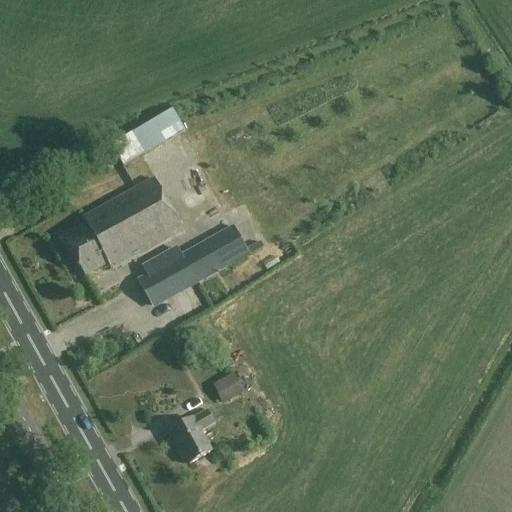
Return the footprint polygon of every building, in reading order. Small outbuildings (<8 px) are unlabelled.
[(184,133),(171,111),(109,148),(122,169),(184,133)] [(182,233),(154,181),(82,220),(86,227),(63,240),(83,277),(106,265),(111,273),(182,233)] [(250,256),(235,228),(182,257),(183,260),(139,284),(151,306),(196,283),(197,285),(250,256)] [(219,388),(228,405),(248,394),(239,377),(219,388)] [(215,426),(207,413),(195,420),(194,420),(171,433),(189,466),(211,453),(200,434),(215,426)]
